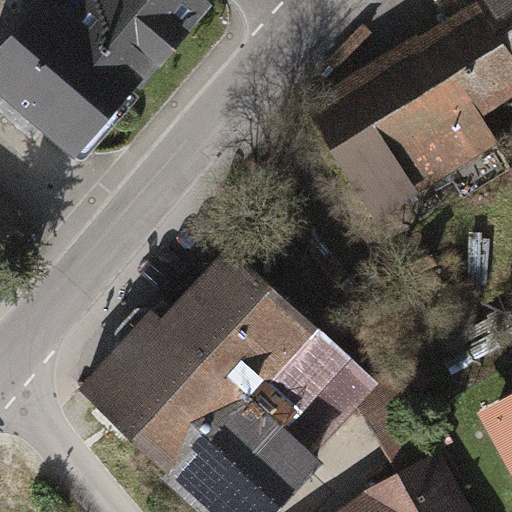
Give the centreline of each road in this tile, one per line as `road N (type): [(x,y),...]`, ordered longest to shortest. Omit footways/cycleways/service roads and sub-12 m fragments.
road 1 (tertiary): [(0,373),(298,19)]
road 2 (residential): [(113,511),(0,383)]
